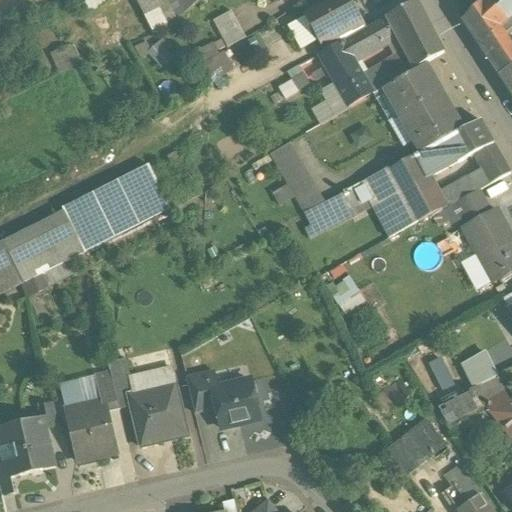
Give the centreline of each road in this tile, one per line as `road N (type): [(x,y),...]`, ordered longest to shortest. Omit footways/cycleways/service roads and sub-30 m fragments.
road 1 (unknown): [(0,237),(32,236),(75,217),(439,6)]
road 2 (residential): [(66,511),(262,463),(300,474),(331,511)]
road 3 (tertiary): [(511,127),(436,0)]
